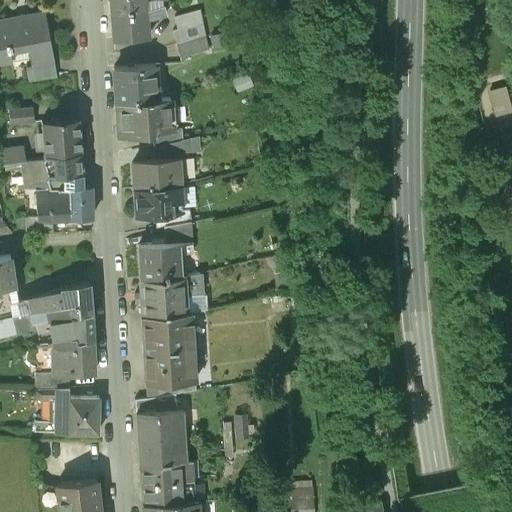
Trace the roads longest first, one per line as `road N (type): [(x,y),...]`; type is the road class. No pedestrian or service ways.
road 1 (secondary): [(411,0),(407,184),(446,511)]
road 2 (residential): [(93,0),(124,511)]
